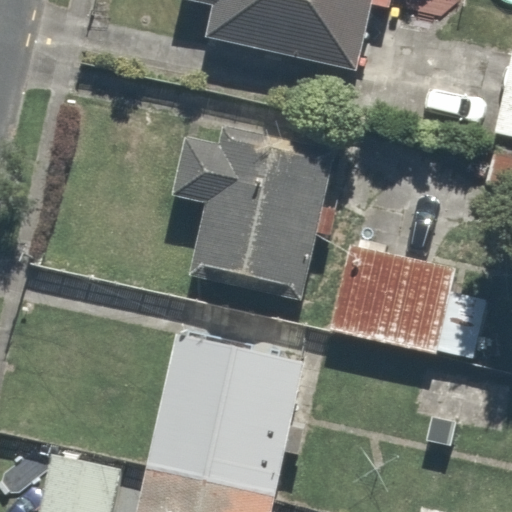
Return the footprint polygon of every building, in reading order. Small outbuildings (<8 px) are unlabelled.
[(365,0),(175,0),(175,3),(208,7),(203,48),(358,66),(365,0)] [(511,209),(511,21),(487,129),(470,199),(511,209)] [(196,199),(184,281),(300,299),(323,154),(173,130),(163,194),(196,199)] [(498,270),(339,238),(320,331),(480,362),(498,270)] [(270,511),(305,341),(172,314),(142,464),(48,446),(34,511),(270,511)]
